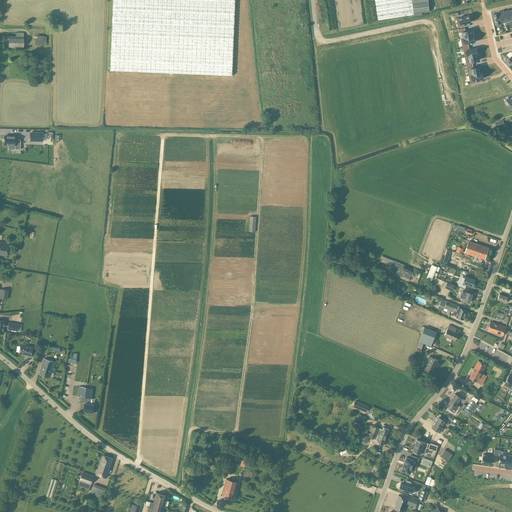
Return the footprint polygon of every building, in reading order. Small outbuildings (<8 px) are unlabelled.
[(113,0),(110,71),(232,76),(235,0),(113,0)] [(427,0),(375,0),(378,20),(414,14),(414,15),(422,14),(421,12),(429,11),(427,0)] [(460,24),(457,24),(458,28),(464,26),(464,23),(471,22),(469,15),(458,17),(460,24)] [(465,28),(459,29),(459,33),(462,32),(463,38),(474,36),(472,30),(465,31),(465,28)] [(9,36),(9,47),(23,47),(24,33),(16,32),(16,37),(9,36)] [(44,36),(37,36),(37,45),(44,45),(44,44),(46,44),(46,36),(44,36)] [(464,44),(462,44),(463,48),(469,46),(468,43),(475,42),(475,40),(474,36),(463,38),(464,44)] [(469,46),(463,48),(463,51),(466,51),(467,56),(478,54),(476,48),(469,49),(469,46)] [(468,62),(466,63),(467,66),(473,65),(472,62),(479,60),(478,54),(467,56),(468,62)] [(473,65),(467,66),(467,69),(470,69),(471,75),(482,72),(480,66),(473,68),(473,65)] [(472,80),(470,81),(471,84),(477,83),(476,80),(483,78),(482,72),(471,75),(472,80)] [(43,133),(31,132),(30,141),(42,141),(43,133)] [(18,140),(18,136),(4,136),(4,139),(4,142),(4,145),(15,145),(15,149),(20,149),(20,140),(18,140)] [(0,241),(0,254),(7,256),(9,244),(0,241)] [(469,241),(465,252),(484,259),(488,248),(469,241)] [(393,260),(391,266),(400,270),(398,274),(402,276),(410,280),(414,270),(404,266),(404,265),(393,260)] [(432,264),(428,274),(433,276),(437,266),(432,264)] [(465,288),(465,287),(464,287),(465,284),(469,286),(470,283),(473,284),(474,282),(475,279),(473,279),(465,276),(464,279),(460,278),(458,284),(458,285),(465,288)] [(444,281),(442,286),(452,291),(455,285),(447,282),(444,281)] [(0,297),(7,299),(9,290),(0,289),(0,297)] [(506,303),(506,302),(508,303),(511,294),(501,290),(500,293),(498,300),(506,303)] [(465,304),(466,301),(469,302),(472,294),(462,291),(460,297),(463,298),(461,303),(465,304)] [(442,299),(438,309),(442,311),(444,306),(455,311),(453,314),(457,316),(456,317),(463,320),(467,310),(460,308),(460,306),(442,299)] [(5,321),(0,320),(0,333),(2,334),(4,327),(8,328),(7,329),(17,331),(18,324),(9,322),(8,325),(4,325),(5,321)] [(490,322),(487,330),(503,336),(506,327),(490,322)] [(449,325),(444,336),(455,341),(459,333),(455,332),(456,328),(449,325)] [(419,341),(424,343),(431,346),(437,332),(425,327),(419,341)] [(26,355),(26,356),(31,357),(33,347),(20,345),(19,353),(26,355)] [(429,356),(423,368),(433,372),(438,361),(429,356)] [(44,359),(39,374),(50,377),(55,362),(44,359)] [(474,369),(469,378),(482,385),(487,376),(481,373),(486,365),(478,360),(474,369)] [(503,380),(500,386),(503,387),(503,386),(508,389),(511,382),(511,375),(509,374),(505,382),(503,380)] [(476,389),(470,386),(467,391),(474,394),(476,389)] [(79,387),(78,396),(84,397),(83,403),(85,403),(84,411),(89,412),(92,413),(92,412),(93,412),(96,412),(97,405),(94,405),(94,404),(90,404),(91,398),(92,398),(93,388),(79,387)] [(506,406),(511,392),(511,391),(507,390),(501,404),(506,406)] [(452,398),(458,402),(459,400),(462,401),(463,399),(455,393),(452,398)] [(452,398),(448,404),(451,406),(449,408),(454,412),(457,407),(455,406),(458,402),(452,398)] [(462,406),(470,411),(471,409),(474,411),(476,408),(478,410),(482,405),(479,403),(478,405),(471,399),(466,406),(464,404),(462,406)] [(355,401),(353,407),(364,411),(366,405),(355,401)] [(467,415),(470,411),(462,406),(461,408),(462,409),(461,411),(467,415)] [(435,422),(441,426),(445,421),(439,417),(435,422)] [(444,428),(441,426),(435,422),(432,428),(439,433),(440,433),(444,428)] [(367,430),(372,432),(375,434),(378,428),(369,425),(367,430)] [(377,434),(386,437),(389,429),(383,427),(382,429),(380,428),(377,434)] [(360,439),(362,439),(367,441),(370,432),(363,430),(360,439)] [(383,445),(386,437),(377,434),(375,440),(378,441),(377,443),(383,445)] [(416,441),(412,453),(420,455),(422,449),(426,450),(428,445),(424,444),(416,441)] [(498,449),(497,455),(500,456),(499,465),(505,465),(507,452),(501,451),(501,450),(498,449)] [(253,452),(244,450),(241,467),(251,468),(253,452)] [(445,450),(440,456),(448,461),(452,455),(445,450)] [(483,454),(482,462),(493,464),(494,457),(489,457),(489,455),(483,454)] [(103,455),(96,474),(106,477),(113,459),(103,455)] [(406,457),(401,470),(410,473),(413,465),(416,466),(419,458),(410,455),(409,458),(406,457)] [(89,490),(94,476),(83,472),(77,486),(89,490)] [(46,496),(52,498),(58,480),(51,478),(46,496)] [(227,479),(222,496),(233,499),(238,482),(227,479)] [(350,484),(338,479),(336,484),(348,489),(350,484)] [(401,483),(398,489),(412,494),(414,488),(410,486),(411,482),(406,480),(405,484),(401,483)] [(107,489),(94,484),(91,494),(99,497),(100,496),(104,497),(107,489)] [(418,500),(424,502),(428,491),(424,490),(422,489),(418,500)] [(346,502),(358,506),(360,498),(356,497),(357,496),(356,496),(357,494),(358,494),(348,490),(345,496),(348,497),(346,502)] [(151,502),(150,506),(147,511),(162,511),(164,506),(164,505),(168,506),(169,501),(166,500),(167,495),(157,492),(154,503),(151,502)] [(401,511),(403,511),(408,499),(399,495),(395,504),(396,505),(394,509),(396,510),(395,511),(401,511)] [(417,501),(409,498),(407,504),(416,507),(417,503),(417,501)] [(134,505),(132,504),(130,511),(139,511),(141,507),(139,506),(140,503),(135,501),(134,505)]
